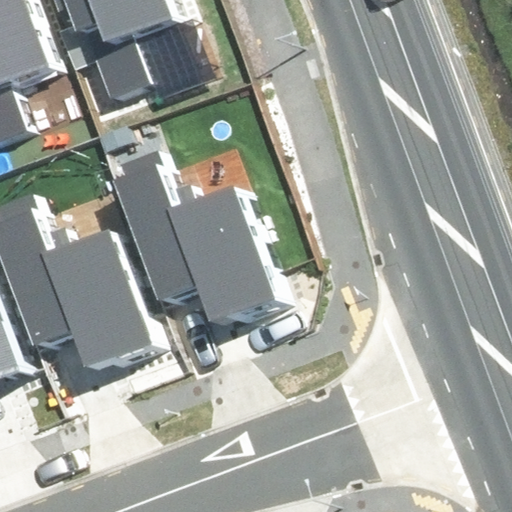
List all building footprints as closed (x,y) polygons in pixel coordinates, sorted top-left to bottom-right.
[(0,0),(0,150),(46,134),(35,105),(91,85),(60,0),(0,0)] [(90,31),(117,106),(165,89),(154,60),(210,40),(195,0),(97,0),(107,25),(90,31)] [(224,324),(292,301),(249,176),(193,195),(175,142),(127,159),(175,296),(210,284),(224,324)] [(105,362),(173,339),(130,214),(74,233),(56,180),(8,197),(56,335),(91,322),(105,362)] [(0,368),(3,378),(42,363),(0,253),(0,368)]
